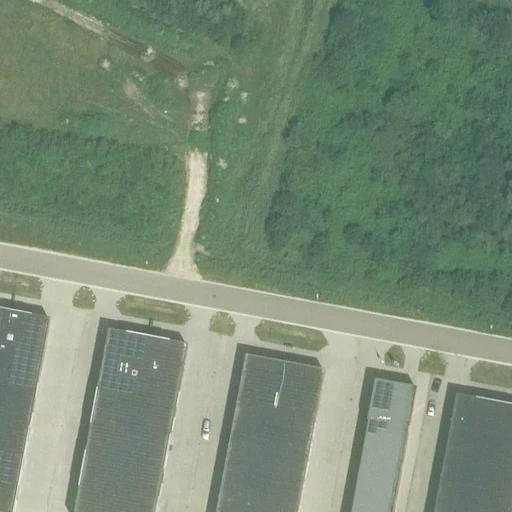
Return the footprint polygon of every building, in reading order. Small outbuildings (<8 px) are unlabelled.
[(0,313),(0,511),(14,511),(50,323),(0,313)] [(108,334),(74,511),(157,511),(188,349),(108,334)] [(246,360),(217,511),(299,511),(326,375),(246,360)] [(352,511),(393,511),(409,432),(410,433),(417,392),(374,384),(367,424),(368,425),(352,511)] [(511,511),(511,409),(456,399),(434,511),(511,511)]
